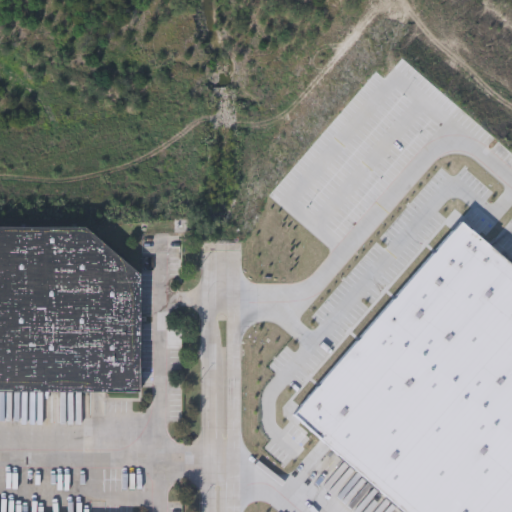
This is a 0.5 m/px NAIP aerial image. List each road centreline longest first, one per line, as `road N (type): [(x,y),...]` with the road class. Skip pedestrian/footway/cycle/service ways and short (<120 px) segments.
road 1 (tertiary): [(237,511),(240,283),(226,272),(214,285)]
road 2 (tertiary): [(214,285),(212,511)]
